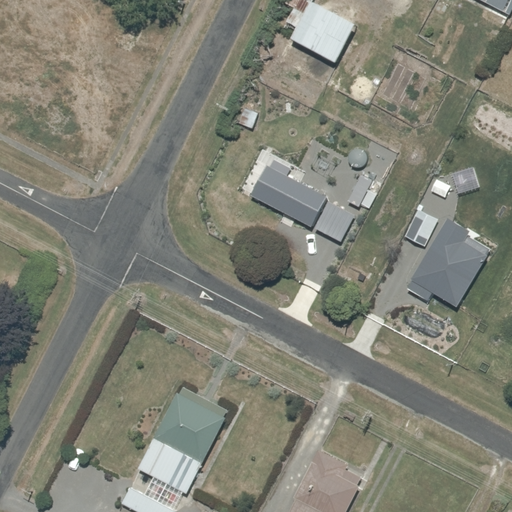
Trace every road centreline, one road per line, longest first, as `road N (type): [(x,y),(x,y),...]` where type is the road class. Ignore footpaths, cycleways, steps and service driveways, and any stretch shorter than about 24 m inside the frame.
road 1 (residential): [(116,242),(511,448)]
road 2 (residential): [(240,0),(116,242)]
road 3 (residential): [(0,473),(116,242)]
road 4 (residential): [(116,242),(0,181)]
